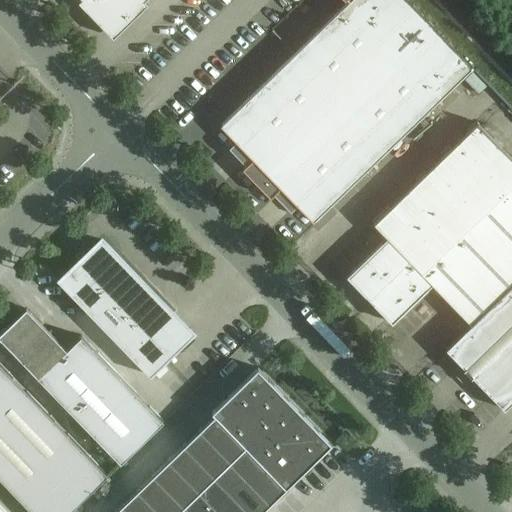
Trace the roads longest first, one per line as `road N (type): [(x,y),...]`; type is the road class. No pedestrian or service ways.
road 1 (unclassified): [(489,511),(116,130)]
road 2 (unknown): [(0,254),(157,397),(169,397),(219,352),(221,343),(201,320)]
road 3 (unknown): [(278,297),(478,116)]
road 4 (unknown): [(112,55),(75,9),(50,6),(1,76),(23,116),(15,147),(0,161)]
road 5 (unclassified): [(116,130),(0,10)]
road 6 (unclassified): [(0,244),(116,130)]
